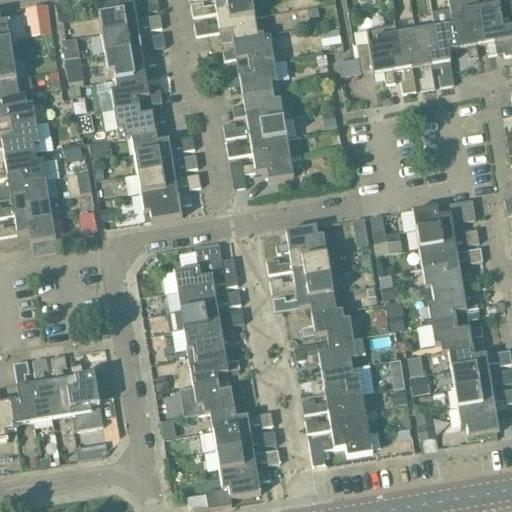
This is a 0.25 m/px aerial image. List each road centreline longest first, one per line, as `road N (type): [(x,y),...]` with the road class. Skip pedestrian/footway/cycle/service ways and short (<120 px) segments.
road 1 (residential): [(146,471),(118,281),(127,251),(355,208)]
road 2 (residential): [(146,471),(0,497)]
